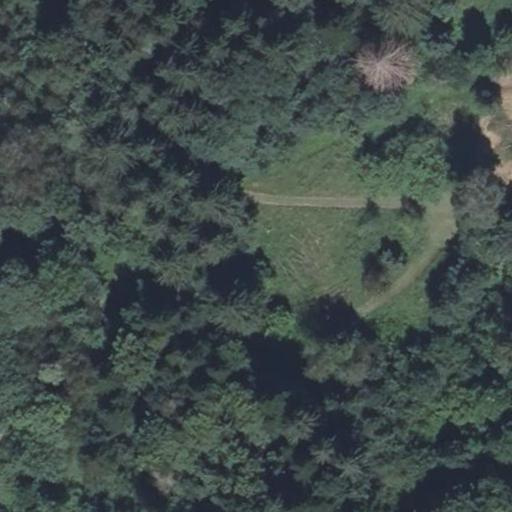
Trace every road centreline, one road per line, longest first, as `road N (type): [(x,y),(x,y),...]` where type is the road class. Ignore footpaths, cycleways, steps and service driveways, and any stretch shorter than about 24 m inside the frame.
road 1 (track): [(235,186),(436,215),(444,235),(435,253),(307,379),(284,390),(75,411),(39,420),(0,446)]
road 2 (track): [(465,80),(421,111),(335,138),(235,186)]
road 3 (track): [(235,186),(143,94),(67,0)]
